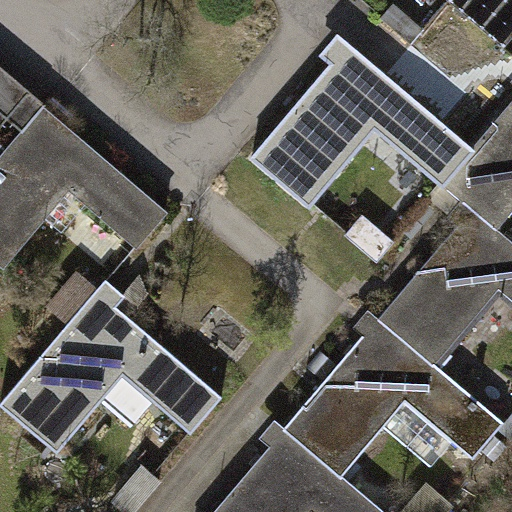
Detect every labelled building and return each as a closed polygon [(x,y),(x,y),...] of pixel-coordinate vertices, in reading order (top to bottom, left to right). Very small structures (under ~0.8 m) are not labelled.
[(511,0),(457,0),(444,17),(499,64),(511,48),(511,0)] [(332,65),(253,157),(307,202),(373,125),(441,183),(469,150),(336,37),(320,56),(332,65)] [(0,154),(40,107),(42,105),(0,69),(0,154)] [(511,76),(508,81),(511,83),(511,99),(469,150),(441,183),(468,206),(494,228),(511,207),(511,76)] [(0,253),(1,252),(7,258),(66,189),(131,243),(164,210),(40,107),(0,154),(0,253)] [(511,243),(494,228),(468,206),(378,318),(434,367),(496,292),(511,305),(511,243)] [(75,273),(46,306),(66,324),(0,403),(56,450),(123,372),(186,426),(211,396),(109,308),(120,295),(103,283),(96,291),(75,273)] [(504,428),(434,367),(378,318),(283,427),(339,476),(374,436),(420,476),(451,439),(476,461),(504,428)] [(382,511),(339,476),(283,427),(272,419),(256,438),(267,447),(211,511),(307,511),(309,510),(311,511),(382,511)]
